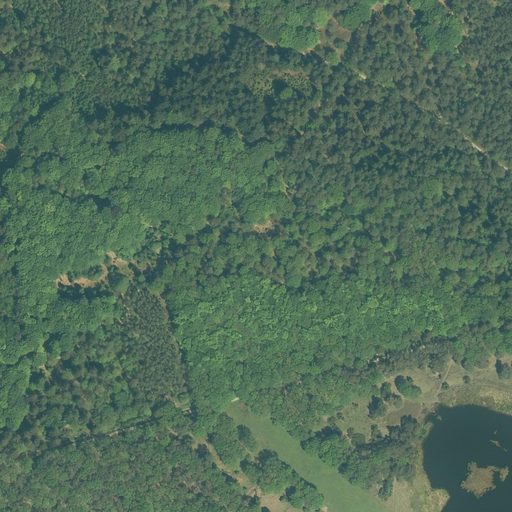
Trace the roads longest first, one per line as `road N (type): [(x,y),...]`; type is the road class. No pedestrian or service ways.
road 1 (track): [(338,66),(292,143),(83,337),(25,412)]
road 2 (track): [(0,138),(78,196),(188,242),(383,357)]
road 3 (track): [(13,463),(383,357)]
road 4 (track): [(6,0),(123,110),(218,132),(268,165)]
road 5 (track): [(511,51),(435,118),(338,66)]
road 6 (track): [(338,66),(204,14)]
road 7 (track): [(383,357),(511,333)]
